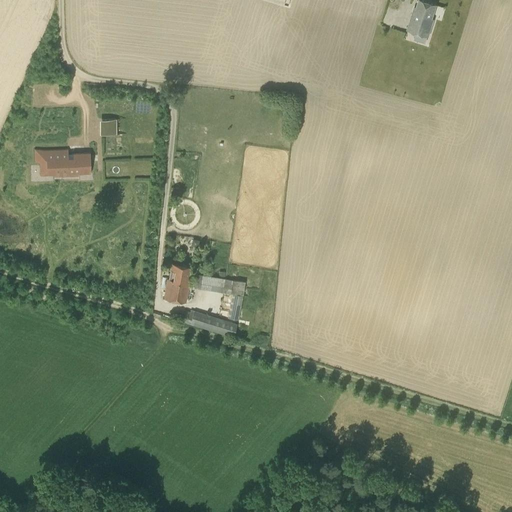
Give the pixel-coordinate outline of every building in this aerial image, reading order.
[(432,18),(436,5),(419,0),(415,13),(413,12),(407,30),(429,36),(434,19),(432,18)] [(67,176),(79,176),(79,173),(90,173),(90,152),(83,152),(73,152),(73,153),(68,153),(68,148),(34,149),(34,161),(40,161),(40,174),(55,174),(55,170),(67,170),(67,176)] [(186,303),(190,282),(187,282),(190,267),(172,263),(170,279),(168,278),(164,299),(186,303)] [(239,319),(245,282),(224,278),(225,272),(219,271),(218,277),(208,276),(196,274),(194,287),(230,293),(228,317),(239,319)] [(186,311),(183,322),(233,338),(237,324),(193,311),(193,313),(186,311)]
